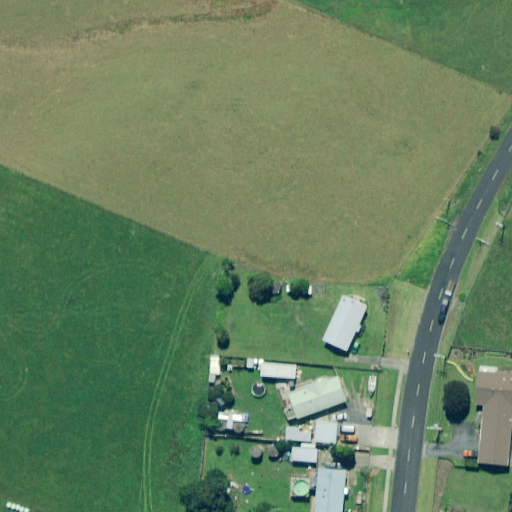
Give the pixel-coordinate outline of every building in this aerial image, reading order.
[(369,307),(345,296),(325,340),(350,351),(369,307)] [(223,359),(214,358),(211,383),(221,384),(223,359)] [(309,366),(261,363),(260,376),(309,379),(309,366)] [(511,438),(511,375),(480,373),(477,405),(488,406),(483,463),(510,466),(511,438)] [(350,401),(341,376),(292,394),(296,407),(287,410),(291,422),(350,401)] [(339,424),(310,422),(310,429),(290,427),(289,440),(338,443),(339,424)] [(320,450),(296,448),(295,461),(319,463),(320,450)] [(345,511),(349,472),(321,470),(317,511),(345,511)]
